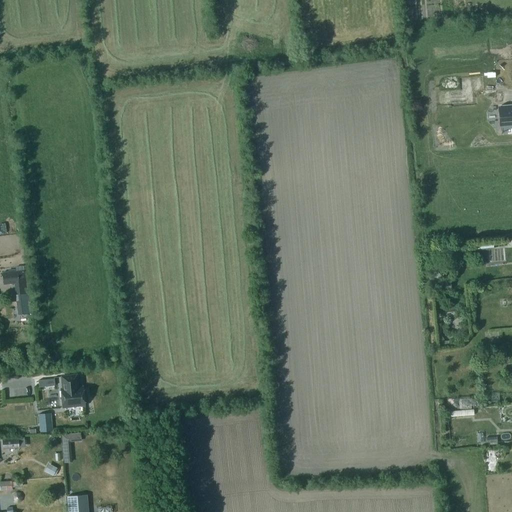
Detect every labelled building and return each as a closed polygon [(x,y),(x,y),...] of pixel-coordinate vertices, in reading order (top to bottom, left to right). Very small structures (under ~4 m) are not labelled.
[(511,105),(511,104),(501,105),(502,125),(511,124),(511,105)] [(2,272),(3,285),(14,284),(15,295),(27,293),(24,270),(2,272)] [(27,293),(15,295),(17,309),(30,307),(30,306),(29,293),(27,293)] [(31,355),(18,356),(19,363),(32,361),(31,355)] [(61,389),(63,407),(85,405),(84,397),(86,396),(85,389),(83,389),(83,387),(78,388),(76,375),(62,377),(63,389),(61,389)] [(51,413),(38,414),(40,432),(53,431),(51,413)] [(81,432),(62,434),(65,463),(73,462),(71,441),(82,440),(81,432)] [(52,437),(48,440),(53,446),(57,442),(52,437)] [(21,439),(3,440),(3,449),(19,448),(19,445),(22,444),(21,439)] [(0,486),(6,486),(6,491),(12,490),(11,481),(0,481),(0,486)] [(16,492),(11,495),(13,496),(13,499),(14,501),(12,502),(17,503),(21,502),(22,497),(20,493),(16,492)]
